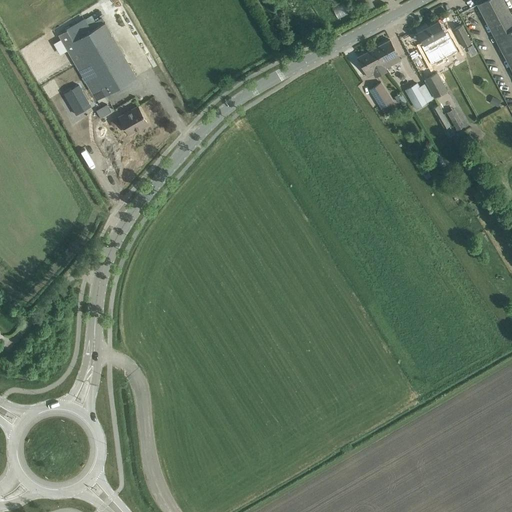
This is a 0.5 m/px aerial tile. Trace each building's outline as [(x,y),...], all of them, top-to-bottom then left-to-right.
[(511,16),(504,1),(503,0),(485,0),(477,4),(511,70),(511,16)] [(346,6),(336,11),(339,17),(349,12),(346,6)] [(66,29),(58,34),(91,91),(92,91),(96,98),(96,99),(136,76),(131,68),(105,22),(104,22),(101,17),(96,21),(93,16),(86,20),(85,19),(66,29)] [(439,47),(444,56),(453,51),(448,42),(449,41),(444,33),(445,32),(438,20),(428,26),(439,47)] [(426,23),(416,29),(417,31),(422,40),(424,44),(425,43),(430,51),(435,61),(444,56),(439,47),(428,26),(426,23)] [(454,29),(463,46),(471,42),(462,25),(454,29)] [(400,60),(394,48),(390,39),(374,48),(386,71),(387,71),(385,67),(400,60)] [(375,77),(386,71),(374,48),(357,57),(362,65),(368,77),(374,74),(375,77)] [(435,97),(447,90),(436,72),(424,79),(435,97)] [(392,100),(381,82),(370,89),(381,107),(392,100)] [(417,83),(406,89),(416,108),(427,102),(417,83)] [(76,113),(90,105),(78,84),(64,92),(76,113)] [(495,98),(492,103),(498,106),(500,100),(495,98)] [(435,115),(436,114),(439,118),(438,119),(439,121),(440,120),(441,122),(440,123),(441,124),(442,123),(444,128),(450,124),(438,105),(433,108),(433,109),(433,110),(434,111),(435,113),(435,115)] [(139,128),(148,123),(138,106),(119,117),(128,133),(138,127),(139,128)] [(459,114),(452,118),(459,130),(466,126),(459,114)] [(97,156),(106,160),(110,152),(101,148),(97,156)] [(422,171),(427,167),(423,161),(418,164),(422,171)] [(476,199),(484,195),(478,184),(470,188),(476,199)]
